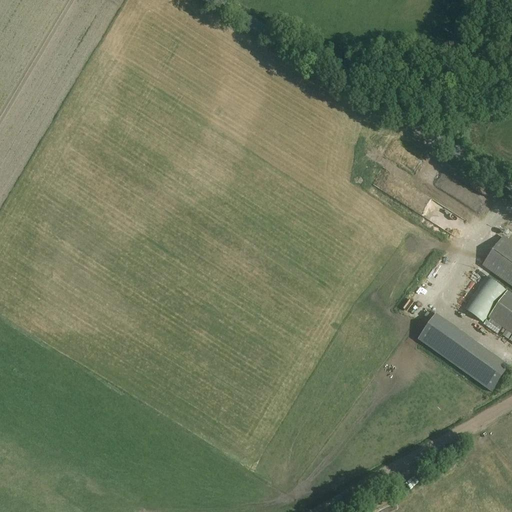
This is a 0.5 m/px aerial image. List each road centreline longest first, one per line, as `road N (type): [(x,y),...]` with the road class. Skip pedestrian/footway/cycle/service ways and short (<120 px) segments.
road 1 (tertiary): [(511,186),(214,0)]
road 2 (track): [(316,511),(511,399)]
